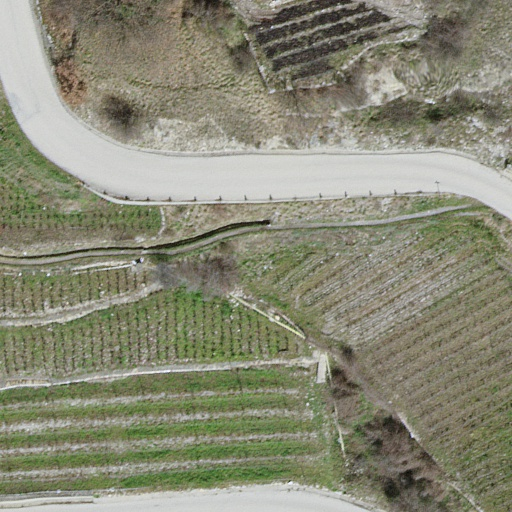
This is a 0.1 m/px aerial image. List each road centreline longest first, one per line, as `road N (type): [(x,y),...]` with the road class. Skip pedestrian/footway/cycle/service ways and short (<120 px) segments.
road 1 (unclassified): [(511,206),(422,171),(125,175),(72,150),(34,106),(6,0)]
road 2 (unclassified): [(159,511),(248,505),(301,511)]
